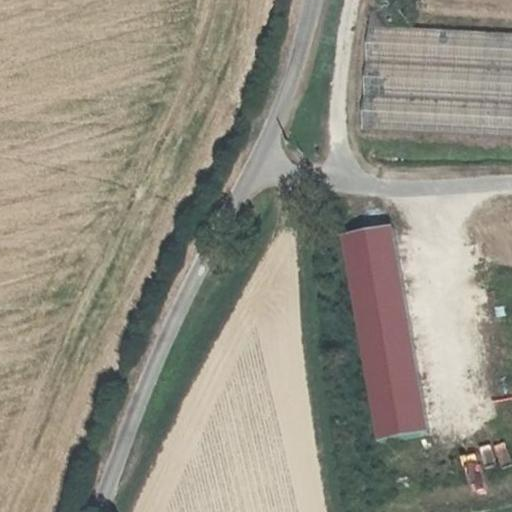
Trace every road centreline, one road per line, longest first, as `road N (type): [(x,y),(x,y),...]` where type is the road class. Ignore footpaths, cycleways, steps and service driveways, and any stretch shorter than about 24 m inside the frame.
road 1 (residential): [(313,0),(292,96),(211,286),(98,511)]
road 2 (track): [(262,159),(342,191),(511,182)]
